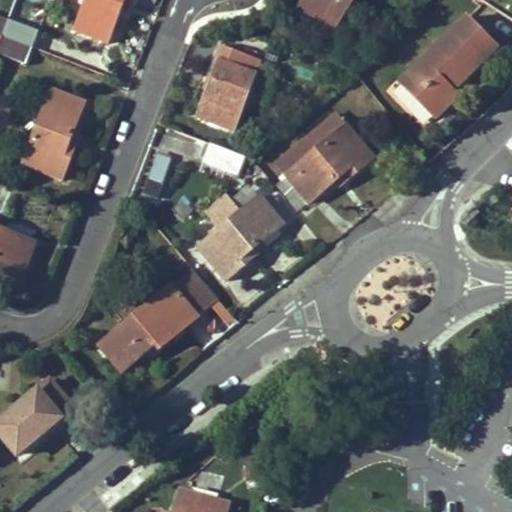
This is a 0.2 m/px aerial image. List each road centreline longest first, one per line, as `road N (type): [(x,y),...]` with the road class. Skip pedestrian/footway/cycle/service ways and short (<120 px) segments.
road 1 (residential): [(0,314),(13,320),(60,302),(179,0)]
road 2 (residential): [(47,511),(258,341),(333,309)]
road 3 (residential): [(333,309),(350,343),(404,339),(449,300),(454,283)]
road 4 (residential): [(422,237),(448,182),(511,126)]
road 5 (residential): [(422,237),(386,242),(339,279),(333,309)]
